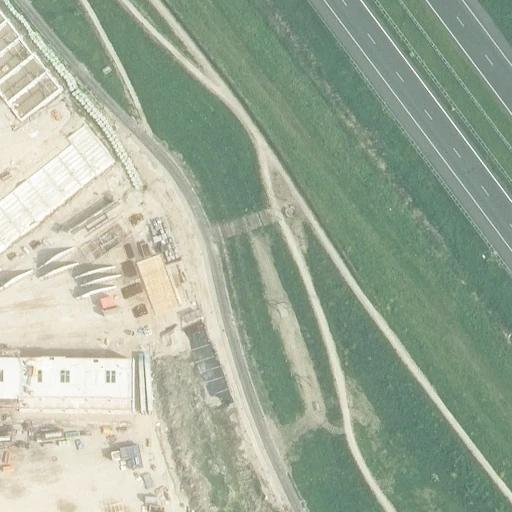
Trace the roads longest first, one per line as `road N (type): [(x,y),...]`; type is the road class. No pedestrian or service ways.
road 1 (residential): [(0,327),(178,332),(182,299),(152,221),(133,202),(112,200)]
road 2 (motorway): [(337,0),(511,232)]
road 3 (residential): [(0,293),(112,200)]
